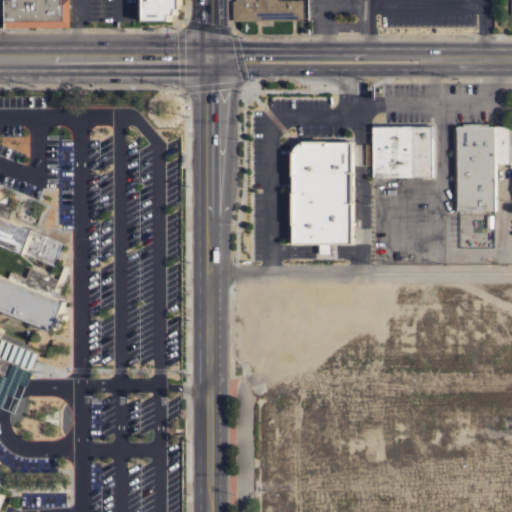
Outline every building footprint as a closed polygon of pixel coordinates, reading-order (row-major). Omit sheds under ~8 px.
[(70,0),(70,27),(5,27),(5,0),(70,0)] [(137,0),(181,0),(181,8),(176,8),(176,14),(170,14),(170,20),(144,21),(144,16),(138,16),(137,0)] [(233,21),(232,0),(302,0),(303,20),(233,21)] [(373,124),(431,124),(432,176),(372,177),(373,127),(373,124)] [(496,177),(496,211),(455,211),(455,210),(453,210),(453,126),(463,126),(463,124),(487,124),(487,126),(495,126),(495,124),(510,124),(510,126),(511,126),(511,167),(510,167),(510,164),(497,164),(497,163),(496,163),(496,164),(502,164),(502,177),(496,177)] [(353,244),(293,244),(294,151),(296,147),(300,144),(304,142),(354,141),(353,244)] [(0,202),(12,207),(7,219),(28,228),(28,226),(34,229),(34,230),(65,243),(56,265),(43,261),(39,271),(58,279),(53,290),(54,290),(64,265),(71,268),(58,298),(66,301),(61,312),(67,314),(62,328),(56,325),(54,330),(0,308),(0,333),(1,334),(0,337),(38,352),(31,369),(12,361),(6,376),(0,373),(0,202)]
